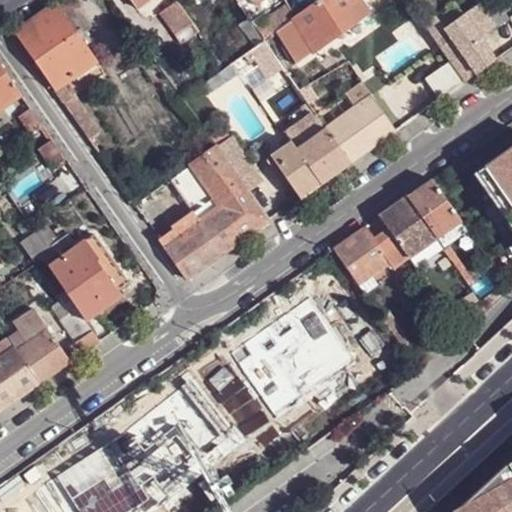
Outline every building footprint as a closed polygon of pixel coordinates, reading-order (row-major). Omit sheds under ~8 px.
[(130,0),(136,8),(147,0),(130,0)] [(228,0),(221,5),(230,17),(243,8),(236,0),(228,0)] [(236,0),(243,8),(245,12),(249,9),(262,0),(236,0)] [(295,63),(369,13),(360,0),(318,0),(296,16),(295,17),(303,30),(283,44),(295,63)] [(15,32),(64,102),(71,96),(81,90),(75,83),(74,84),(70,79),(97,61),(57,2),(15,32)] [(296,16),(288,2),(262,21),(255,25),(264,39),(295,17),(296,16)] [(159,14),(181,45),(191,38),(194,42),(201,37),(177,3),(159,14)] [(439,98),(511,47),(511,17),(496,27),(480,4),(442,28),(433,16),(419,25),(446,62),(426,77),(439,98)] [(255,25),(262,21),(259,17),(255,19),(249,9),(245,12),(253,24),(255,25)] [(245,29),(256,45),(264,39),(255,25),(253,24),(245,29)] [(251,48),(235,59),(244,71),(261,59),(264,63),(275,55),(273,52),(264,39),(256,45),(251,48)] [(275,55),(264,63),(277,82),(288,73),(275,55)] [(0,64),(0,109),(21,95),(0,64)] [(296,85),(298,88),(305,83),(303,79),(296,85)] [(298,88),(309,103),(317,97),(307,83),(305,83),(298,88)] [(371,96),(326,128),(351,164),(396,132),(397,130),(372,94),(371,96)] [(77,121),(84,116),(71,96),(64,102),(77,121)] [(150,101),(140,105),(156,149),(184,140),(173,107),(154,114),(150,101)] [(42,123),(31,108),(17,118),(28,132),(42,123)] [(298,148),(326,128),(317,114),(289,135),(293,141),(298,148)] [(97,148),(104,143),(84,116),(77,121),(97,148)] [(326,128),(298,148),(293,141),(267,159),(296,202),(322,183),(351,164),(326,128)] [(249,191),(262,181),(232,135),(216,145),(218,146),(249,191)] [(109,145),(106,142),(104,143),(97,148),(99,153),(109,145)] [(65,157),(55,143),(42,152),(52,167),(65,157)] [(189,279),(271,220),(255,199),(218,146),(136,203),(189,279)] [(511,147),(473,175),(482,188),(489,183),(511,215),(511,223),(509,226),(511,230),(511,244),(507,248),(511,254),(511,147)] [(461,222),(431,181),(403,201),(380,217),(393,236),(408,258),(461,222)] [(511,215),(489,183),(482,188),(509,226),(511,223),(511,215)] [(58,242),(46,224),(28,236),(28,237),(43,259),(44,261),(80,235),(73,225),(64,231),(67,236),(58,242)] [(332,251),(358,286),(391,263),(378,246),(365,228),(332,251)] [(93,233),(48,266),(65,291),(77,308),(85,321),(121,295),(118,290),(113,281),(123,274),(93,233)] [(408,258),(393,236),(378,246),(391,263),(394,268),(408,258)] [(43,259),(28,237),(21,242),(36,263),(43,259)] [(128,282),(123,274),(113,281),(118,290),(128,282)] [(77,308),(65,291),(59,295),(71,312),(77,308)] [(309,293),(229,351),(273,417),(356,358),(309,293)] [(77,341),(93,330),(85,321),(77,308),(71,312),(61,319),(77,341)] [(382,319),(391,331),(399,324),(391,313),(382,319)] [(17,351),(48,330),(39,316),(8,337),(8,339),(14,347),(17,351)] [(48,330),(17,351),(39,384),(71,362),(48,330)] [(100,341),(93,330),(77,341),(68,347),(77,358),(100,341)] [(0,356),(11,349),(3,339),(0,341),(0,356)] [(0,411),(39,384),(17,351),(14,347),(11,349),(0,356),(0,411)] [(122,437),(42,485),(61,511),(153,511),(164,504),(246,441),(189,380),(122,437)] [(511,511),(511,461),(506,465),(509,468),(497,473),(461,507),(463,511),(511,511)]
